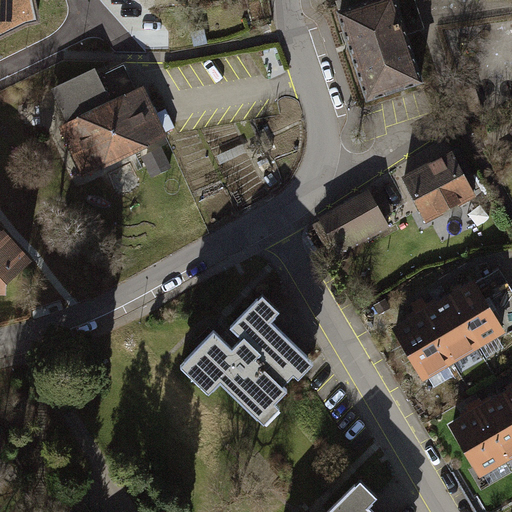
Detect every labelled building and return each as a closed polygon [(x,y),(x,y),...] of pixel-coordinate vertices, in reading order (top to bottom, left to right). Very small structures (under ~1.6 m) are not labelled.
[(0,0),(0,34),(36,18),(32,0),(0,0)] [(427,80),(399,0),(371,0),(338,12),(369,100),(427,80)] [(95,69),(53,89),(70,125),(65,127),(85,170),(162,135),(142,92),(137,94),(124,65),(99,77),(95,69)] [(446,151),(395,176),(424,235),(475,210),(446,151)] [(164,154),(146,162),(152,175),(170,167),(164,154)] [(369,199),(317,229),(340,267),(392,237),(369,199)] [(0,284),(26,261),(0,233),(0,284)] [(449,308),(477,360),(506,345),(477,292),(449,308)] [(449,308),(421,323),(450,376),(477,360),(449,308)] [(218,399),(262,443),(276,429),(268,420),(282,407),(279,403),(292,390),(299,397),(312,384),(264,336),(275,325),(260,311),(228,343),(244,359),(234,369),(211,346),(176,381),(206,411),(218,399)] [(421,323),(393,338),(422,391),(450,376),(421,323)] [(511,395),(500,403),(511,422),(511,395)] [(475,418),(506,471),(511,467),(511,422),(500,403),(475,418)] [(446,435),(478,487),(506,471),(475,418),(446,435)] [(368,511),(377,504),(362,490),(339,511),(368,511)]
